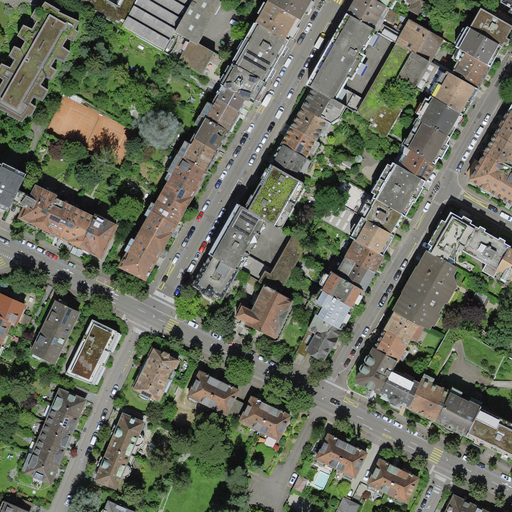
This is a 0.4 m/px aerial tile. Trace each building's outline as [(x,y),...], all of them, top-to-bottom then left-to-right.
[(108,22),(120,29),(136,0),(118,0),(115,6),(103,0),(81,0),(79,5),(108,22)] [(174,32),(192,0),(136,0),(120,29),(162,53),(174,32)] [(192,0),(174,32),(196,45),(201,35),(219,3),(213,0),(192,0)] [(268,0),(267,3),(300,21),(304,13),(311,0),(268,0)] [(346,16),(347,16),(374,32),(396,44),(411,53),(414,55),(427,32),(409,21),(402,33),(400,32),(398,35),(376,23),(384,7),(371,0),(354,0),(351,7),(346,16)] [(408,10),(418,16),(424,4),(416,0),(406,0),(405,2),(411,5),(408,10)] [(511,0),(499,0),(502,1),(501,3),(511,9),(511,0)] [(7,114),(22,121),(27,114),(30,115),(35,107),(30,103),(33,96),(42,100),(48,90),(40,85),(45,76),(51,79),(56,70),(50,67),(55,58),(64,62),(70,52),(62,46),(67,38),(73,41),(78,32),(75,30),(79,21),(58,12),(59,10),(51,6),(45,2),(44,3),(42,6),(40,10),(36,8),(31,17),(37,21),(32,29),(23,25),(18,35),(26,41),(21,49),(14,47),(9,55),(15,59),(10,68),(1,64),(0,66),(0,76),(4,79),(0,86),(0,85),(0,108),(8,112),(7,114)] [(300,21),(267,3),(255,23),(288,42),(291,36),(292,35),(294,37),(298,30),(295,28),(300,21)] [(479,10),(468,29),(501,48),(503,44),(511,28),(479,10)] [(320,59),(312,74),(313,75),(307,86),(312,89),(334,102),(336,98),(347,79),(351,81),(364,57),(361,55),(374,32),(347,16),(340,28),(339,27),(330,42),(332,43),(325,55),(322,60),(320,59)] [(253,32),(251,31),(239,52),(241,53),(233,66),(264,84),(268,76),(288,42),(255,23),(254,25),(256,26),(253,32)] [(494,59),(501,48),(468,29),(466,28),(455,48),(463,53),(489,67),(494,59)] [(264,84),(233,66),(196,45),(174,32),(162,53),(226,89),(252,104),(253,104),(256,98),(264,84)] [(442,40),(427,32),(414,55),(428,63),(442,40)] [(343,90),(338,99),(336,98),(334,102),(345,108),(371,123),(383,101),(396,78),(411,53),(396,44),(374,83),(363,102),(343,90)] [(464,111),(476,90),(450,75),(428,63),(414,55),(411,53),(396,78),(429,97),(462,116),(464,111)] [(463,53),(450,75),(476,90),(481,83),(489,67),(463,53)] [(252,104),(226,89),(224,94),(219,91),(214,100),(238,113),(241,109),(242,107),(248,111),(252,104)] [(334,102),(312,89),(303,105),(301,108),(326,122),(330,115),(338,120),(345,108),(334,102)] [(416,120),(418,121),(449,138),(451,135),(456,125),(459,127),(463,120),(461,117),(462,116),(429,97),(416,120)] [(214,100),(203,119),(227,132),(230,128),(238,113),(214,100)] [(383,101),(371,123),(369,127),(386,137),(390,130),(400,111),(383,101)] [(326,122),(301,108),(293,123),(290,128),(314,142),(326,122)] [(511,145),(511,113),(508,111),(496,131),(494,135),(511,145)] [(219,147),(227,132),(203,119),(192,138),(216,152),(219,147)] [(403,147),(404,147),(434,164),(437,159),(438,158),(440,159),(448,146),(445,145),(449,138),(418,121),(403,147)] [(314,142),(290,128),(283,140),(280,145),(304,159),(314,142)] [(511,158),(511,145),(494,135),(489,143),(484,153),(510,168),(510,164),(511,161),(511,158)] [(207,167),(216,152),(192,138),(184,154),(179,151),(177,155),(181,158),(205,171),(207,167)] [(304,159),(280,145),(272,159),(269,165),(294,179),(305,160),(304,159)] [(426,178),(434,164),(404,147),(404,148),(403,152),(402,154),(396,166),(424,182),(426,178)] [(489,194),(489,192),(511,205),(511,204),(511,173),(509,171),(511,168),(510,168),(484,153),(468,180),(476,184),(479,186),(478,188),(489,194)] [(205,171),(181,158),(171,176),(195,189),(197,185),(205,171)] [(391,163),(372,198),(404,217),(407,211),(412,203),(414,203),(422,188),(421,188),(424,182),(396,166),(391,163)] [(267,169),(266,170),(265,169),(260,179),(258,178),(255,183),(291,203),(302,183),(294,179),(269,165),(267,169)] [(0,208),(6,212),(11,202),(17,190),(24,174),(14,170),(12,174),(0,168),(0,208)] [(171,176),(161,193),(185,207),(188,202),(195,189),(171,176)] [(331,201),(393,236),(396,231),(404,217),(372,198),(342,181),(331,201)] [(244,205),(246,206),(244,209),(264,221),(276,228),(291,203),(255,183),(252,187),(255,189),(254,192),(251,196),(250,195),(244,205)] [(17,190),(11,202),(24,208),(19,218),(26,222),(29,223),(28,225),(35,229),(36,227),(40,228),(53,202),(54,200),(45,196),(46,192),(34,186),(29,197),(17,190)] [(185,207),(161,193),(151,211),(175,225),(178,219),(185,207)] [(331,201),(320,221),(358,242),(382,256),(384,251),(393,236),(331,201)] [(72,211),(53,202),(40,228),(42,229),(41,232),(46,234),(49,236),(50,233),(59,238),(72,211)] [(264,221),(244,209),(237,206),(219,237),(209,255),(246,276),(263,286),(275,292),(277,289),(280,291),(306,245),(292,237),(272,272),(244,256),(264,221)] [(66,241),(68,242),(67,244),(75,248),(76,246),(78,247),(91,221),(72,211),(59,238),(66,241)] [(175,225),(151,211),(140,229),(164,243),(167,239),(175,225)] [(475,227),(469,224),(470,221),(462,217),(461,219),(453,215),(449,212),(442,227),(438,225),(427,244),(430,246),(427,252),(451,265),(453,262),(453,255),(451,253),(454,247),(461,251),(474,227),(475,227)] [(92,219),(91,221),(78,247),(82,248),(80,251),(84,253),(88,255),(89,252),(99,257),(115,226),(105,221),(103,224),(92,219)] [(509,247),(483,232),(484,230),(482,228),(479,227),(477,229),(474,227),(461,251),(485,265),(481,271),(492,277),(496,271),(509,247)] [(157,256),(164,243),(140,229),(130,247),(154,261),(157,256)] [(382,256),(358,242),(348,260),(372,273),(374,269),(382,256)] [(130,247),(119,267),(144,279),(146,275),(154,261),(130,247)] [(511,280),(511,248),(509,247),(496,271),(511,280)] [(449,276),(454,267),(451,265),(427,252),(413,276),(411,275),(401,291),(402,295),(401,299),(393,311),(394,311),(422,327),(426,329),(453,282),(452,277),(449,276)] [(233,277),(243,282),(246,276),(209,255),(197,277),(192,286),(200,291),(199,292),(210,298),(213,294),(221,299),(233,277)] [(335,272),(333,274),(362,291),(365,286),(372,273),(348,260),(339,274),(335,272)] [(333,274),(329,272),(319,290),(352,308),(355,304),(355,303),(356,303),(357,303),(357,302),(358,302),(359,301),(359,299),(359,298),(359,297),(359,296),(362,291),(333,274)] [(291,301),(275,292),(263,286),(252,310),(250,309),(250,310),(240,305),(235,316),(241,319),(241,320),(246,322),(245,323),(250,326),(256,329),(255,331),(261,334),(262,332),(273,337),(291,301)] [(319,290),(307,311),(315,315),(339,329),(340,329),(344,323),(344,322),(347,320),(348,318),(349,315),(350,312),(352,308),(319,290)] [(0,315),(16,323),(24,304),(1,294),(0,296),(0,315)] [(66,337),(79,312),(69,307),(66,305),(67,303),(66,302),(67,302),(61,299),(60,300),(59,299),(58,302),(56,301),(44,326),(66,337)] [(417,335),(422,327),(394,311),(387,323),(384,330),(407,343),(412,333),(417,335)] [(0,330),(5,333),(11,335),(16,323),(0,315),(0,330)] [(340,334),(338,330),(339,329),(315,315),(296,353),(304,357),(308,351),(322,359),(325,354),(329,347),(329,348),(335,338),(334,338),(334,337),(338,337),(340,334)] [(117,330),(92,318),(65,373),(91,383),(101,364),(117,330)] [(31,351),(34,352),(32,355),(40,359),(41,356),(44,357),(54,362),(66,337),(44,326),(31,351)] [(413,412),(415,411),(418,413),(435,421),(449,393),(449,392),(441,388),(441,389),(431,384),(455,342),(460,340),(462,347),(465,346),(467,355),(464,355),(465,359),(494,375),(503,356),(451,326),(419,384),(407,407),(409,408),(409,411),(413,412)] [(377,343),(373,348),(395,361),(396,361),(407,343),(384,330),(377,343)] [(169,356),(169,353),(164,350),(161,352),(158,350),(153,348),(143,367),(168,379),(169,379),(178,360),(169,356)] [(364,365),(363,364),(360,365),(358,368),(359,371),(360,372),(359,374),(358,373),(355,379),(357,380),(356,383),(362,385),(363,384),(364,385),(365,385),(364,387),(365,389),(368,391),(371,390),(372,389),(374,390),(373,391),(379,394),(391,370),(395,361),(373,348),(372,348),(369,354),(370,354),(369,356),(368,355),(365,356),(363,359),(364,362),(365,363),(364,365)] [(168,379),(143,367),(136,381),(133,387),(141,391),(139,394),(148,399),(150,395),(158,399),(168,379)] [(398,404),(399,403),(407,407),(419,384),(391,370),(379,394),(384,396),(388,398),(387,399),(388,402),(395,405),(398,404)] [(187,400),(196,404),(198,399),(207,404),(219,380),(215,378),(206,373),(206,374),(200,371),(188,395),(190,395),(187,400)] [(217,409),(215,413),(223,417),(225,413),(233,416),(240,403),(233,399),(238,390),(232,387),(232,386),(223,382),(219,380),(207,404),(217,409)] [(53,406),(77,416),(78,415),(79,415),(80,415),(81,412),(82,409),(82,408),(81,407),(88,391),(73,384),(69,393),(60,389),(53,406)] [(468,401),(468,402),(449,393),(435,421),(444,425),(442,429),(445,430),(452,433),(453,430),(465,435),(476,412),(479,406),(468,401)] [(248,429),(250,425),(259,429),(271,405),(264,402),(258,399),(252,396),(247,406),(240,403),(233,416),(241,420),(239,425),(248,429)] [(290,415),(284,412),(284,411),(276,408),(271,405),(259,429),(269,434),(266,438),(275,443),(277,438),(278,439),(290,415)] [(73,428),(77,416),(53,406),(46,422),(71,432),(73,428)] [(476,412),(465,435),(465,436),(473,440),(471,443),(481,447),(482,445),(491,449),(500,454),(499,456),(508,461),(509,458),(511,459),(511,425),(495,417),(494,421),(476,412)] [(116,425),(115,424),(113,428),(111,433),(112,434),(113,434),(113,435),(114,436),(110,446),(129,454),(133,444),(135,445),(137,445),(138,445),(139,445),(141,444),(142,443),(143,442),(143,441),(143,439),(143,437),(143,435),(142,434),(140,433),(139,433),(138,432),(143,422),(123,414),(119,425),(118,424),(117,425),(116,425)] [(40,438),(64,448),(65,447),(66,447),(67,444),(69,440),(68,440),(68,439),(71,432),(46,422),(40,438)] [(324,466),(326,462),(336,467),(348,442),(335,436),(334,436),(331,435),(328,434),(317,457),(318,458),(316,462),(324,466)] [(64,448),(40,438),(33,454),(57,464),(60,458),(64,448)] [(343,476),(352,480),(354,475),(355,476),(366,452),(364,451),(360,449),(361,449),(348,442),(336,467),(345,471),(343,476)] [(102,456),(101,456),(99,461),(98,465),(99,465),(99,466),(100,467),(101,467),(96,478),(115,486),(120,476),(121,476),(122,477),(123,477),(125,477),(127,476),(128,475),(129,474),(130,472),(130,471),(130,469),(129,468),(128,466),(127,465),(125,464),(129,454),(110,446),(105,456),(104,456),(103,456),(102,456)] [(30,453),(27,459),(23,458),(19,468),(22,469),(19,478),(40,487),(43,478),(50,481),(51,480),(52,479),(53,479),(54,476),(56,473),(55,472),(54,471),(57,464),(33,454),(30,453)] [(387,492),(399,468),(386,461),(386,462),(382,460),(380,459),(368,482),(370,483),(367,488),(376,492),(378,487),(387,492)] [(387,492),(397,496),(395,501),(403,505),(405,501),(407,501),(418,477),(415,476),(412,474),(399,468),(387,492)] [(301,491),(307,479),(300,475),(294,488),(301,491)] [(470,511),(474,505),(463,499),(454,495),(445,511),(470,511)] [(129,508),(132,501),(118,496),(115,502),(108,499),(102,511),(134,511),(135,511),(129,508)] [(15,505),(29,511),(33,503),(18,497),(15,505)] [(343,497),(337,509),(343,511),(345,511),(351,501),(343,497)] [(355,511),(359,504),(351,501),(345,511),(355,511)] [(15,505),(6,502),(1,511),(29,511),(15,505)]
